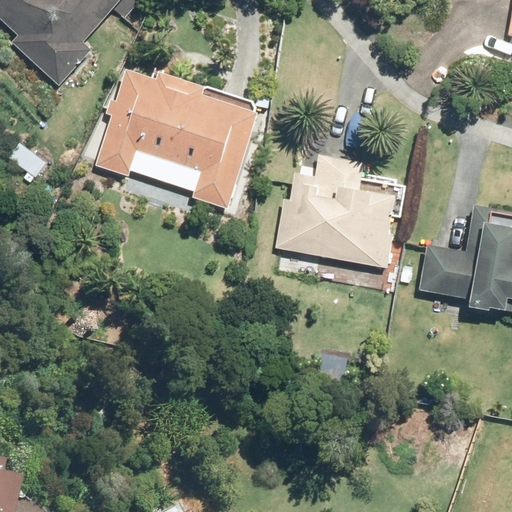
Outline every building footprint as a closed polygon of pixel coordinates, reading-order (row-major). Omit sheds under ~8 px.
[(10,39),(57,83),(91,45),(81,37),(110,4),(123,15),(136,0),(0,0),(0,17),(16,33),(10,39)] [(277,0),(271,0),(261,12),(277,24),(288,9),(277,0)] [(111,96),(106,109),(113,112),(98,163),(129,173),(130,167),(195,187),(193,193),(227,203),(257,103),(252,96),(160,68),(158,73),(126,64),(116,98),(111,96)] [(48,159),(20,137),(6,156),(33,177),(48,159)] [(389,230),(395,189),(360,184),(364,158),(320,152),(316,170),(294,167),(290,195),(283,194),(275,245),(387,263),(393,231),(389,230)] [(467,295),(466,300),(511,308),(511,205),(475,199),(467,247),(428,240),(420,287),(467,295)] [(114,337),(130,345),(139,325),(123,318),(114,337)] [(1,464),(3,451),(0,450),(0,511),(15,511),(16,511),(11,510),(19,469),(1,464)]
